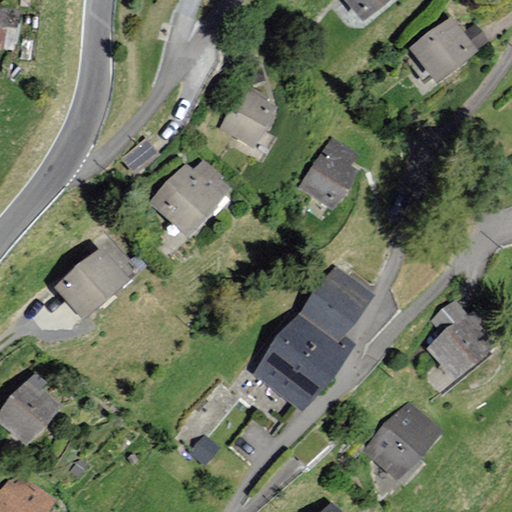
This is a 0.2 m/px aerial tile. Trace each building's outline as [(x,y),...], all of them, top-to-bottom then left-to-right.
[(350,0),(364,17),(385,0),(350,0)] [(16,10),(0,8),(0,46),(11,48),(16,10)] [(461,35),(451,22),(417,48),(439,78),(489,42),(476,24),(461,35)] [(274,107),(243,90),(222,127),(253,144),(274,107)] [(355,154),(333,140),(302,186),(333,206),(357,171),(348,165),(355,154)] [(232,188),(206,162),(193,175),(186,169),(156,200),(189,231),(232,188)] [(126,279),(100,250),(57,287),(83,316),(126,279)] [(368,299),(333,273),(301,315),(334,343),(368,299)] [(501,341),(475,309),(466,316),(457,305),(438,320),(448,332),(430,347),(456,378),(501,341)] [(345,352),(334,343),(301,315),(255,370),(300,407),(345,352)] [(44,385),(34,377),(0,416),(0,418),(27,442),(57,407),(38,391),(44,385)] [(438,433),(406,405),(368,449),(399,476),(438,433)] [(40,511),(47,503),(12,479),(0,496),(0,511),(40,511)]
